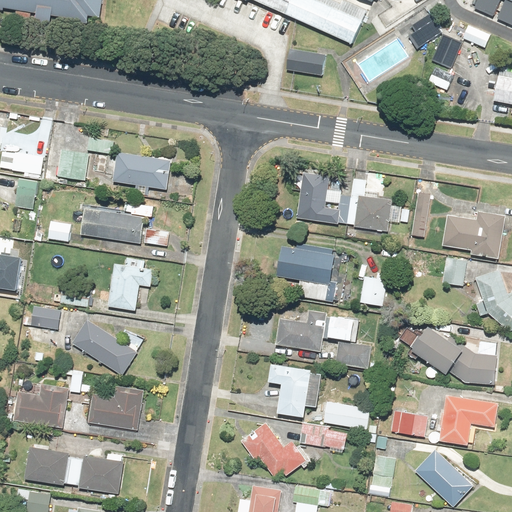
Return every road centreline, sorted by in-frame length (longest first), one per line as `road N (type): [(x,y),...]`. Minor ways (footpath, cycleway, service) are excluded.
road 1 (residential): [(243,116),(179,511)]
road 2 (residential): [(243,116),(511,157)]
road 3 (residential): [(0,77),(243,116)]
